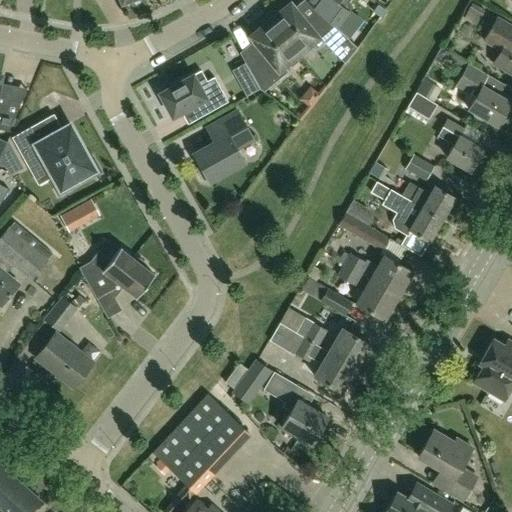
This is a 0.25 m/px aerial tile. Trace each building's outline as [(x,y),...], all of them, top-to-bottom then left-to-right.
[(336,2),(337,0),(325,0),(317,12),(335,28),(348,11),(336,2)] [(335,28),(317,12),(307,20),(302,19),(290,3),(283,9),(280,5),(267,16),(298,54),(310,45),(314,50),(338,30),(335,28)] [(298,54),(267,16),(253,27),(256,30),(249,36),(264,55),(248,69),(259,89),(263,92),(287,72),(283,66),(298,54)] [(511,74),(511,26),(496,17),(483,40),(500,50),(492,63),(511,74)] [(509,101),(498,95),(504,85),(467,63),(454,85),(474,96),(467,108),(496,125),(509,101)] [(200,70),(159,93),(172,117),(196,103),(203,115),(227,102),(214,77),(206,81),(200,70)] [(0,129),(6,131),(18,104),(13,102),(7,107),(0,105),(0,80),(1,76),(0,75),(0,129)] [(312,88),(305,108),(317,113),(325,93),(312,88)] [(436,104),(431,101),(415,92),(403,111),(424,124),(427,119),(436,104)] [(214,143),(193,155),(199,166),(197,167),(196,169),(202,180),(205,181),(207,179),(208,181),(243,162),(236,149),(252,140),(237,112),(209,127),(215,139),(214,143)] [(469,170),(481,149),(458,136),(462,129),(445,119),(436,134),(452,144),(445,156),(469,170)] [(12,138),(28,166),(42,158),(54,179),(50,181),(58,195),(72,187),(70,184),(84,176),(86,179),(100,172),(92,158),(89,159),(69,125),(48,136),(40,122),(12,138)] [(413,154),(404,169),(425,180),(433,165),(413,154)] [(428,192),(409,181),(401,195),(441,219),(454,196),(433,184),(428,192)] [(0,208),(14,200),(7,188),(0,191),(0,208)] [(441,219),(401,195),(400,196),(389,190),(381,203),(396,212),(391,219),(394,227),(405,234),(399,245),(419,257),(441,219)] [(71,228),(93,221),(90,212),(68,218),(71,228)] [(388,238),(368,227),(344,212),(337,225),(381,251),(388,238)] [(30,279),(46,259),(52,253),(14,222),(8,228),(8,227),(0,236),(0,305),(18,284),(4,273),(12,264),(30,279)] [(90,262),(80,268),(97,299),(110,292),(109,290),(113,285),(118,284),(136,297),(153,275),(144,267),(144,263),(138,259),(135,260),(119,248),(109,260),(98,252),(90,262)] [(397,295),(411,271),(383,255),(376,268),(349,252),(348,254),(343,251),(340,257),(330,250),(328,254),(338,260),(397,295)] [(383,319),(397,295),(338,260),(337,261),(338,262),(337,264),(341,267),(336,275),(363,290),(355,303),(383,319)] [(352,302),(315,281),(321,271),(313,266),(300,289),(344,315),(352,302)] [(117,317),(126,311),(116,293),(107,298),(117,317)] [(58,331),(76,307),(63,297),(61,296),(42,319),(58,331)] [(279,323),(318,345),(326,330),(288,307),(279,323)] [(340,391),(355,367),(327,351),(318,345),(279,323),(268,341),(293,355),(294,354),(308,362),(310,357),(320,363),(313,375),(340,391)] [(342,327),(327,351),(355,367),(369,343),(342,327)] [(34,357),(72,387),(92,362),(54,332),(34,357)] [(511,385),(511,343),(506,340),(503,345),(492,339),(477,364),(481,367),(472,382),(502,401),(511,385)] [(246,367),(238,361),(224,381),(232,387),(246,367)] [(253,362),(230,395),(240,402),(263,370),(253,362)] [(326,416),(306,405),(313,395),(273,371),(272,373),(269,372),(261,385),(264,387),(263,389),(284,402),(282,406),(290,411),(280,426),(282,427),(278,435),(288,441),(293,434),(310,444),(326,416)] [(192,490),(236,443),(247,431),(207,393),(151,452),(163,462),(186,484),(192,490)] [(433,429),(418,456),(450,474),(442,488),(462,500),(472,483),(456,474),(472,447),(456,438),(454,441),(433,429)] [(0,511),(28,511),(38,501),(0,466),(0,511)] [(445,511),(448,507),(451,503),(416,481),(406,497),(397,491),(384,511),(445,511)] [(222,511),(212,502),(210,505),(204,499),(199,504),(188,494),(192,490),(186,484),(162,510),(164,511),(222,511)]
